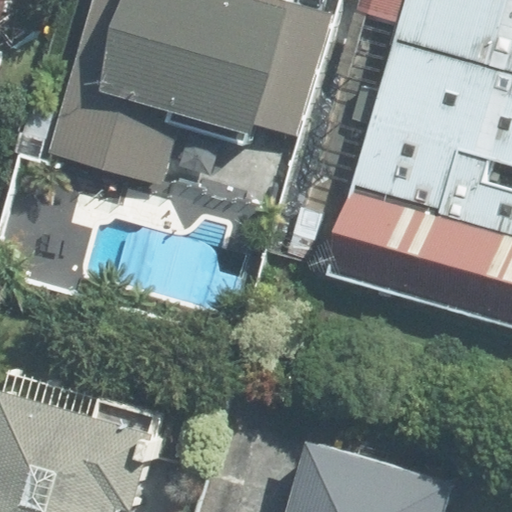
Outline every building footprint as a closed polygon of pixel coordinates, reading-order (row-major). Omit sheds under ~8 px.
[(0,0),(0,64),(17,0),(0,0)] [(188,127),(265,148),(270,127),(313,138),(346,11),(303,0),(104,0),(66,147),(175,175),(188,127)] [(511,0),(364,0),(362,9),(410,22),(343,268),(511,314),(511,0)] [(140,511),(164,412),(11,376),(0,414),(0,511),(140,511)] [(458,511),(468,483),(327,435),(300,511),(458,511)]
